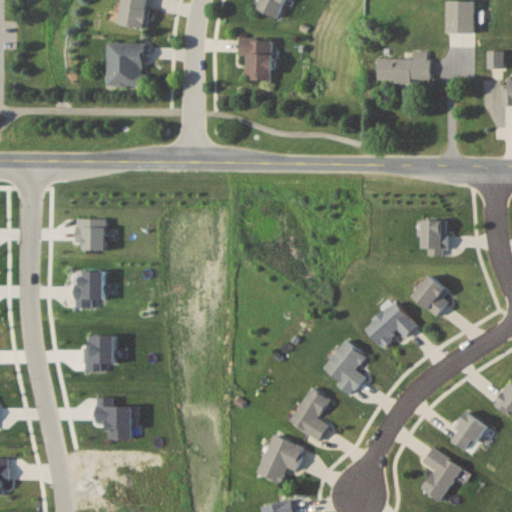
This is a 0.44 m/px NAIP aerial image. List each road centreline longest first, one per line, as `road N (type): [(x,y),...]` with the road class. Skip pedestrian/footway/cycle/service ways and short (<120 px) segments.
road 1 (residential): [(0,158),(511,162)]
road 2 (residential): [(29,159),(30,328),(62,511)]
road 3 (residential): [(511,325),(421,384),(388,427),(359,494)]
road 4 (residential): [(194,161),(206,0)]
road 5 (residential): [(496,162),(499,236),(511,284)]
